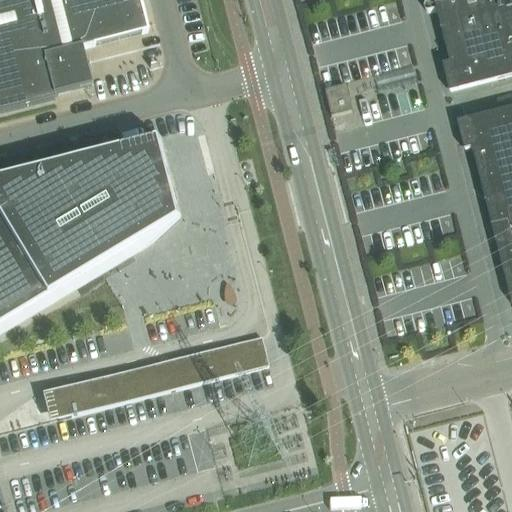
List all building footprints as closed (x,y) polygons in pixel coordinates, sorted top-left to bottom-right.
[(0,0),(0,116),(54,103),(53,98),(91,89),(81,51),(95,48),(141,36),(148,35),(147,32),(146,33),(139,6),(141,6),(139,0),(0,0)] [(511,0),(434,0),(436,5),(428,7),(427,7),(426,8),(426,9),(425,10),(425,11),(425,12),(426,13),(426,14),(427,15),(428,15),(429,16),(430,15),(438,14),(452,67),(444,69),(451,97),(511,81),(511,0)] [(324,94),(330,120),(352,114),(345,88),(324,94)] [(466,154),(473,152),(511,304),(511,113),(468,124),(459,127),(464,145),(466,154)] [(160,141),(0,182),(0,327),(77,281),(146,240),(153,244),(180,220),(179,218),(178,218),(159,144),(160,143),(160,141)] [(261,341),(50,395),(50,396),(51,397),(57,422),(57,423),(58,424),(269,370),(261,341)]
